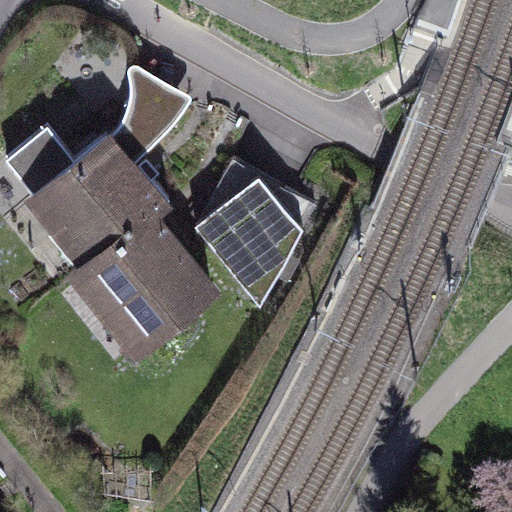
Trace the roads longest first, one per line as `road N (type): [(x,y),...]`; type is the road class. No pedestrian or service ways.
road 1 (residential): [(511,204),(350,135),(115,0)]
road 2 (track): [(362,511),(403,438),(511,319)]
